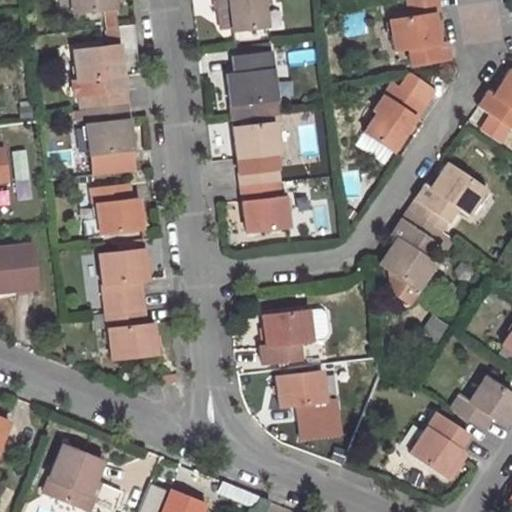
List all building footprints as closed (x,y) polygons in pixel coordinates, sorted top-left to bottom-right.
[(67,0),(69,12),(69,13),(114,8),(112,0),(67,0)] [(191,0),(195,17),(212,14),(209,0),(191,0)] [(267,25),(263,0),(217,0),(221,30),(267,25)] [(409,0),(412,17),(435,14),(438,13),(435,0),(409,0)] [(407,49),(410,65),(448,59),(446,42),(439,43),(435,14),(412,17),(389,20),(393,50),(407,49)] [(123,89),(118,44),(73,50),(77,79),(71,80),(73,94),(79,94),(86,93),(123,89)] [(233,48),(234,57),(269,52),(269,44),(233,48)] [(231,57),(234,74),(226,75),(232,119),(275,114),(273,98),(275,98),(269,52),(234,57),(231,57)] [(511,71),(510,70),(493,96),(487,92),(477,107),(510,128),(511,124),(511,71)] [(398,88),(422,104),(432,90),(408,74),(398,88)] [(392,151),(423,105),(422,104),(398,88),(391,83),(383,95),(386,98),(363,132),(392,151)] [(88,108),(125,103),(123,89),(86,93),(79,94),(81,108),(88,108)] [(88,153),(131,148),(125,103),(88,108),(90,123),(83,124),(88,153)] [(23,123),(36,121),(35,114),(35,111),(21,112),(23,123)] [(233,127),(238,173),(276,169),(276,168),(274,153),(279,152),(275,122),(233,127)] [(447,164),(430,189),(424,185),(414,199),(447,222),(457,207),(468,215),(485,190),(447,164)] [(240,187),(278,182),(276,169),(238,173),(240,187)] [(240,187),(245,231),(288,226),(285,196),(279,197),(278,182),(240,187)] [(140,228),(137,199),(129,200),(127,184),(92,189),(98,233),(140,228)] [(408,209),(440,231),(447,222),(414,199),(408,209)] [(440,231),(408,209),(400,220),(433,243),(440,231)] [(396,238),(379,263),(389,270),(392,292),(409,303),(435,265),(423,257),(433,243),(400,220),(391,235),(396,238)] [(31,242),(0,245),(0,289),(37,285),(31,242)] [(97,254),(103,300),(141,295),(139,279),(146,278),(143,249),(97,254)] [(141,295),(103,300),(104,313),(142,309),(141,295)] [(104,313),(110,358),(156,354),(152,322),(144,323),(142,309),(104,313)] [(261,316),(265,346),(258,347),(260,364),(299,359),(297,342),(324,339),(328,333),(325,313),(320,309),(261,316)] [(511,330),(502,345),(511,351),(511,330)] [(321,371),(273,377),(277,407),(296,405),(297,419),(336,415),(334,400),(325,402),(321,371)] [(177,374),(160,376),(160,384),(178,382),(177,374)] [(160,384),(141,376),(134,392),(154,399),(160,384)] [(511,411),(511,394),(485,377),(468,401),(459,394),(449,407),(483,430),(492,417),(503,425),(511,411)] [(408,451),(447,477),(464,452),(458,449),(469,434),(434,412),(408,451)] [(0,443),(9,422),(0,418),(0,443)] [(81,507),(93,481),(101,460),(63,444),(43,491),(81,507)] [(89,510),(99,484),(93,481),(81,507),(89,510)] [(200,511),(204,503),(170,489),(167,496),(160,511),(200,511)] [(161,493),(154,511),(155,511),(160,511),(167,496),(161,493)] [(22,511),(27,503),(20,500),(14,511),(22,511)]
